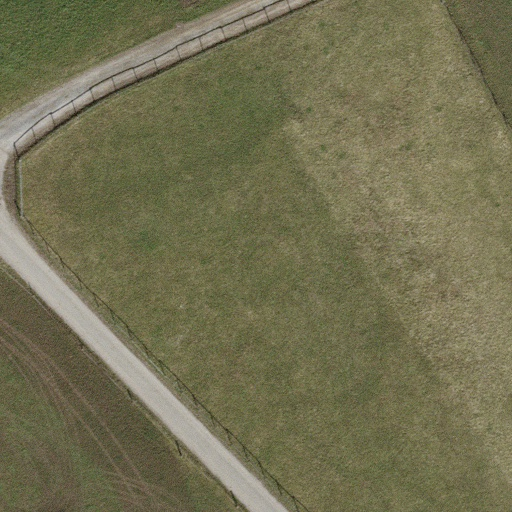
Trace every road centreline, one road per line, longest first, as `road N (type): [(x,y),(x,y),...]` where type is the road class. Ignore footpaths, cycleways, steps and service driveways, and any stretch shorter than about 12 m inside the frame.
road 1 (residential): [(0,238),(265,511)]
road 2 (track): [(0,143),(59,96),(288,0)]
